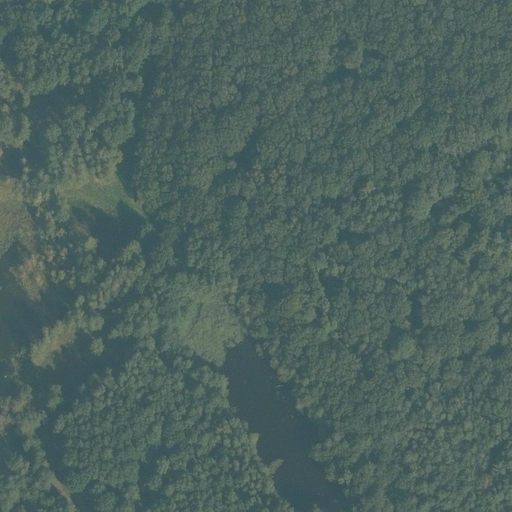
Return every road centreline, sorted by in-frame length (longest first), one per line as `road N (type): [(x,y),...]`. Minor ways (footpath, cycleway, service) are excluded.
road 1 (track): [(296,0),(306,31),(372,120),(504,225)]
road 2 (track): [(165,0),(119,199),(145,214)]
